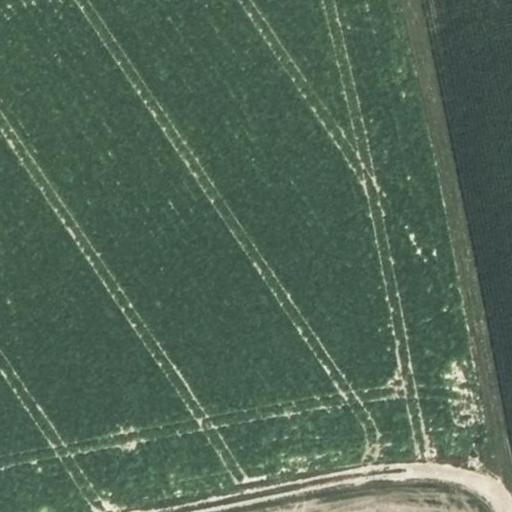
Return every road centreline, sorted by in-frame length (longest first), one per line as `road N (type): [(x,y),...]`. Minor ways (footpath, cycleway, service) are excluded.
road 1 (track): [(511,498),(419,0)]
road 2 (track): [(510,511),(486,486),(411,475),(209,511)]
